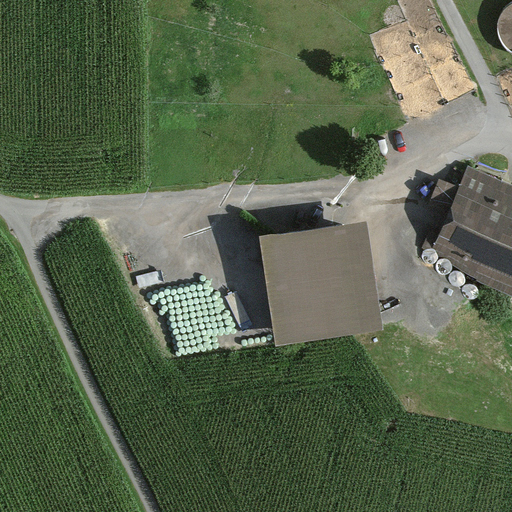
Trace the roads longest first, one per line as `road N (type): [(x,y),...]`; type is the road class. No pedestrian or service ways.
road 1 (track): [(0,204),(370,186),(410,177),(508,131)]
road 2 (track): [(9,208),(149,511)]
road 3 (track): [(445,0),(511,135)]
